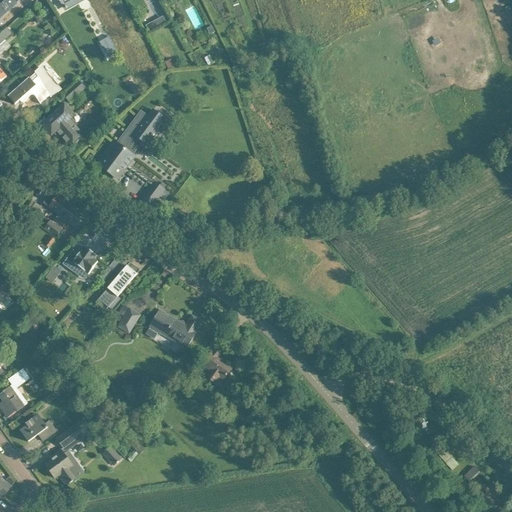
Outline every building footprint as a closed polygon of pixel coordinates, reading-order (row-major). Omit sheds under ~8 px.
[(0,0),(0,17),(16,3),(15,2),(17,0),(0,0)] [(215,32),(211,26),(211,27),(206,29),(210,35),(214,33),(215,32)] [(0,82),(6,77),(0,69),(0,45),(12,34),(7,28),(0,33),(0,82)] [(118,52),(110,37),(104,40),(113,55),(118,52)] [(23,103),(29,97),(29,96),(30,96),(30,95),(31,95),(32,95),(33,95),(34,96),(35,96),(35,97),(40,104),(41,104),(38,100),(44,97),(45,98),(46,97),(45,96),(48,94),(46,90),(47,90),(41,81),(40,81),(38,78),(33,82),(29,78),(8,97),(15,105),(21,99),(24,102),(23,103)] [(70,102),(73,99),(84,88),(78,81),(63,94),(70,102)] [(82,134),(74,125),(76,123),(71,117),(73,115),(64,105),(42,126),(51,135),(54,133),(59,139),(61,137),(69,146),(72,143),(73,144),(76,143),(79,141),(80,137),(79,136),(82,134)] [(128,130),(118,145),(114,142),(104,156),(106,158),(100,166),(115,177),(121,169),(124,171),(134,157),(131,155),(142,141),(148,145),(150,143),(148,142),(151,137),(153,138),(154,135),(153,134),(157,129),(159,131),(166,121),(152,110),(147,118),(143,115),(130,132),(128,130)] [(261,174),(235,180),(241,202),(267,196),(261,174)] [(184,228),(200,206),(215,203),(211,186),(200,189),(192,183),(170,214),(177,219),(175,222),(184,228)] [(152,185),(136,206),(147,214),(160,197),(164,200),(167,197),(162,193),(160,195),(150,188),(152,185)] [(51,194),(44,203),(59,214),(52,224),(50,222),(45,228),(56,237),(61,230),(60,229),(67,220),(77,227),(85,216),(67,203),(57,196),(56,198),(51,194)] [(35,203),(26,216),(31,219),(40,206),(35,203)] [(48,235),(44,240),(47,243),(45,245),(48,247),(50,245),(54,240),(48,235)] [(110,258),(117,264),(128,252),(122,246),(110,258)] [(70,255),(62,264),(78,276),(82,270),(88,274),(98,262),(94,259),(97,256),(84,247),(75,259),(70,255)] [(140,270),(125,260),(115,272),(119,275),(115,279),(108,286),(109,287),(98,300),(111,311),(121,299),(118,297),(140,270)] [(105,271),(99,279),(104,283),(111,275),(105,271)] [(51,273),(47,278),(52,282),(56,277),(51,273)] [(140,315),(129,308),(124,305),(118,314),(124,317),(118,327),(129,334),(140,315)] [(178,321),(160,310),(150,327),(186,349),(196,332),(202,322),(192,316),(184,328),(177,323),(178,321)] [(211,351),(202,364),(211,371),(206,377),(213,382),(217,376),(223,380),(233,367),(219,357),(222,353),(215,348),(212,352),(211,351)] [(13,385),(0,394),(0,397),(5,405),(1,408),(8,418),(27,404),(13,385)] [(217,394),(210,390),(207,394),(213,399),(217,394)] [(38,414),(26,424),(27,426),(20,431),(28,442),(38,435),(42,441),(56,431),(49,421),(45,424),(38,414)] [(57,456),(45,465),(55,478),(59,475),(67,485),(76,478),(83,473),(67,451),(82,440),(80,437),(91,429),(90,428),(94,425),(87,417),(84,420),(71,429),(78,439),(64,449),(64,448),(61,450),(55,454),(57,456)] [(211,419),(206,425),(211,429),(216,423),(211,419)] [(64,448),(64,449),(78,439),(71,429),(57,439),(64,448)] [(121,459),(110,447),(103,454),(114,466),(121,459)] [(445,450),(439,456),(446,463),(452,458),(445,450)] [(474,467),(464,476),(470,482),(480,473),(474,467)] [(0,497),(1,498),(11,487),(0,476),(0,497)]
